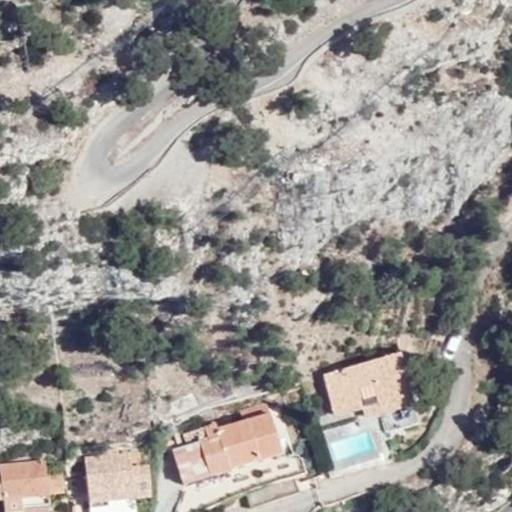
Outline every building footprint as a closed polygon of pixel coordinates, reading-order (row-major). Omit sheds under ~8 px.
[(322,375),(335,418),(357,412),(360,420),(413,405),(399,354),(322,375)] [(433,360),(425,391),(442,395),(449,364),(433,360)] [(243,419),(268,412),(265,401),(239,409),(243,419)] [(170,450),(181,484),(209,476),(210,478),(229,471),(229,470),(281,453),(268,412),(243,419),(196,434),(199,441),(170,450)] [(130,454),(84,457),(88,508),(108,507),(107,500),(151,497),(150,493),(142,465),(131,466),(130,454)] [(45,474),(44,459),(0,463),(0,475),(3,511),(48,511),(47,494),(64,493),(62,472),(45,474)] [(149,464),(142,465),(150,493),(149,464)] [(250,508),(298,493),(294,477),(271,484),(246,493),(250,508)]
